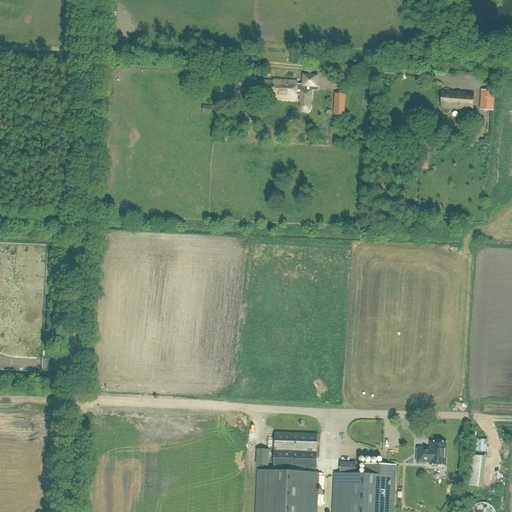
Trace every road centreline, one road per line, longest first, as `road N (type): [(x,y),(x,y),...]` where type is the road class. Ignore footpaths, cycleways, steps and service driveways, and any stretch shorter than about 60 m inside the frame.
road 1 (unclassified): [(73,400),(92,0)]
road 2 (unclassified): [(73,400),(470,419)]
road 3 (track): [(436,76),(89,53)]
